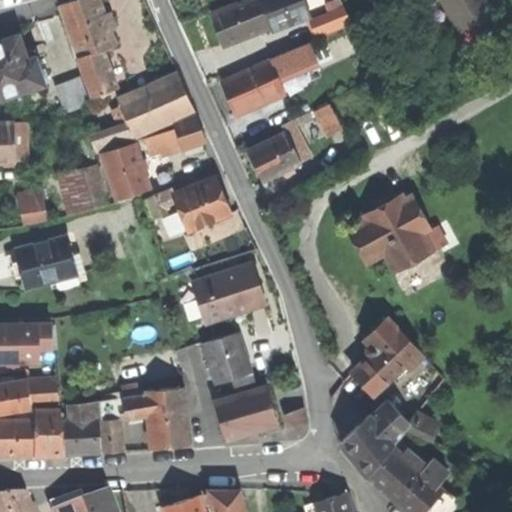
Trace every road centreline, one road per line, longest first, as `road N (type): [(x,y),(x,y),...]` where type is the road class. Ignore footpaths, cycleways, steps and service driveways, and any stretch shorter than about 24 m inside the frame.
road 1 (residential): [(328,441),(290,298),(159,0)]
road 2 (residential): [(0,476),(262,467),(314,458),(328,441)]
